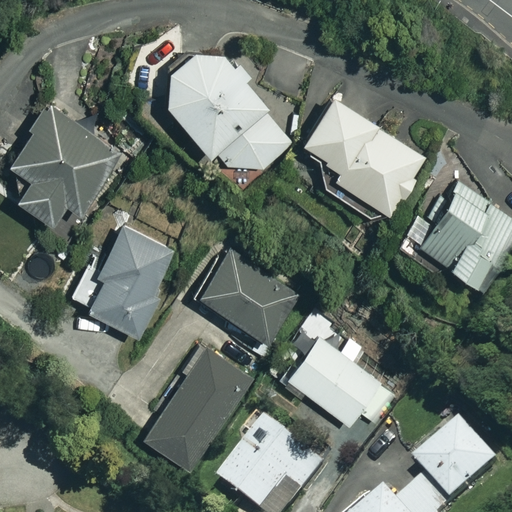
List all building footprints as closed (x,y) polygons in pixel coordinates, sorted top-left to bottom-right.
[(217,44),(190,38),(163,61),(159,91),(203,142),(207,139),(225,159),(256,163),(288,137),(257,100),(262,96),(217,44)] [(325,148),(318,159),(319,179),(367,212),(386,208),(423,154),(372,119),(373,116),(327,84),(296,129),(325,148)] [(116,151),(46,98),(4,152),(24,167),(10,185),(45,212),(61,192),(75,203),(116,151)] [(511,221),(511,215),(448,169),(408,223),(475,272),(511,221)] [(172,246),(116,217),(92,264),(99,267),(82,299),(131,324),(172,246)] [(294,289),(228,243),(197,286),(263,333),(294,289)] [(393,389),(314,330),(283,372),(345,418),(355,405),(372,418),(393,389)] [(249,373),(203,341),(140,430),(186,462),(249,373)] [(325,460),(267,414),(219,475),(260,508),(286,475),(303,488),(325,460)] [(497,457),(460,417),(415,457),(452,498),(497,457)] [(437,511),(446,504),(423,477),(398,498),(386,484),(353,511),(437,511)]
